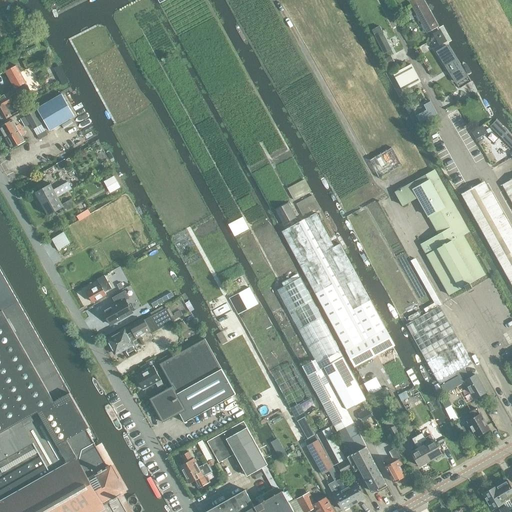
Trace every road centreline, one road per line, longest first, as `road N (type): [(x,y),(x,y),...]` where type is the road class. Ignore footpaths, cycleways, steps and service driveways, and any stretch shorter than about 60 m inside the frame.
road 1 (unclassified): [(188,511),(0,180)]
road 2 (unclassified): [(402,511),(511,450)]
